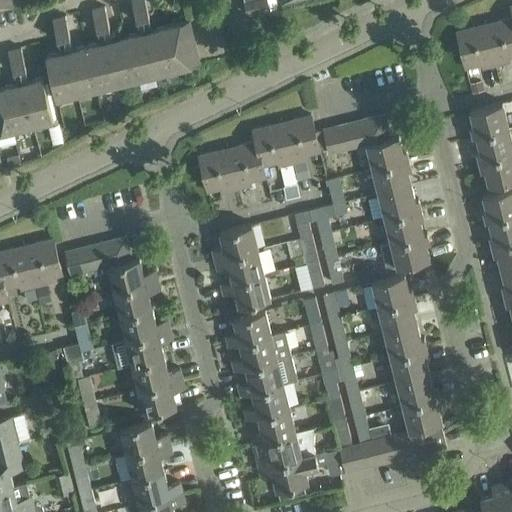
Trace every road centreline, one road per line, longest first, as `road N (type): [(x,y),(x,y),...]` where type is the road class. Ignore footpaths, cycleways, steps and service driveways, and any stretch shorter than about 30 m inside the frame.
road 1 (residential): [(490,439),(466,395),(441,298),(466,250),(432,108)]
road 2 (residential): [(215,511),(195,433),(216,396),(174,232)]
road 3 (residential): [(329,193),(174,232)]
road 4 (unclassified): [(0,202),(145,135)]
road 5 (unclassified): [(261,76),(403,11)]
road 6 (residential): [(363,511),(450,490),(490,439)]
road 7 (unclassified): [(145,135),(261,76)]
